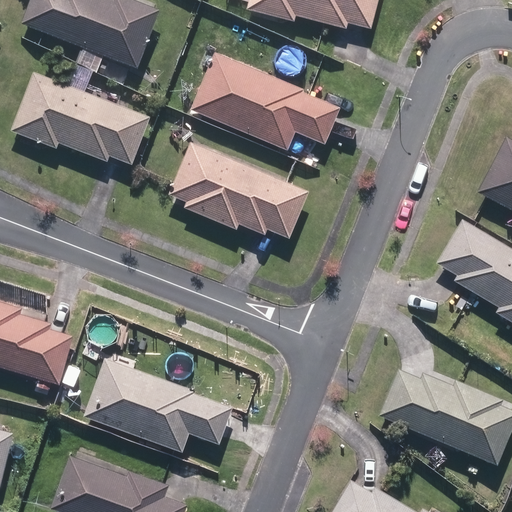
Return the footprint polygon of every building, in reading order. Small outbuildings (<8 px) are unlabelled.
[(24,0),(16,24),(133,69),(155,10),(128,0),(24,0)] [(342,23),(367,29),(374,0),(243,0),(241,10),(289,22),(291,17),(341,29),(342,23)] [(185,109),(283,151),(291,133),(320,145),(336,108),(298,92),(299,90),(210,52),(185,109)] [(105,156),(127,165),(145,118),(28,72),(5,132),(52,150),(54,144),(102,162),(105,156)] [(473,194),(511,213),(511,142),(501,137),(473,194)] [(262,229),(284,238),(303,191),(185,142),(163,195),(180,202),(178,208),(231,230),(233,224),(259,235),(262,229)] [(511,252),(458,220),(432,264),(452,276),(449,280),(494,307),(490,313),(511,325),(511,252)] [(0,368),(55,385),(69,336),(45,329),(47,324),(15,315),(17,308),(0,302),(0,368)] [(190,391),(100,358),(79,417),(177,453),(184,434),(214,445),(228,408),(189,394),(190,391)] [(375,416),(492,465),(511,417),(511,411),(497,405),(499,400),(451,379),(448,386),(418,374),(416,378),(394,369),(375,416)] [(73,374),(64,371),(57,391),(66,394),(73,374)] [(58,412),(63,398),(56,395),(51,409),(58,412)] [(0,468),(9,433),(0,430),(0,468)] [(148,462),(162,466),(166,455),(152,450),(148,462)] [(46,510),(52,511),(181,511),(184,505),(160,497),(164,485),(125,471),(123,476),(65,456),(46,510)] [(327,511),(423,511),(418,509),(415,511),(411,511),(370,487),(367,493),(346,481),(327,511)]
